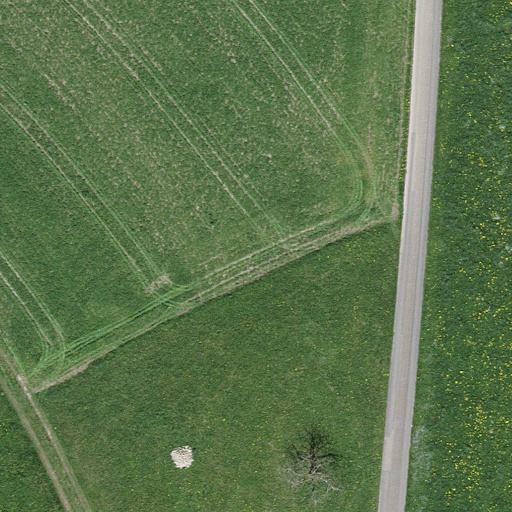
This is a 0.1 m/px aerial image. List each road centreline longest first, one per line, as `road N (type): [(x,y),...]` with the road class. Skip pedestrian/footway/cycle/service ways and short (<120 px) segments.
road 1 (unclassified): [(383,511),(415,0)]
road 2 (track): [(80,511),(0,360)]
